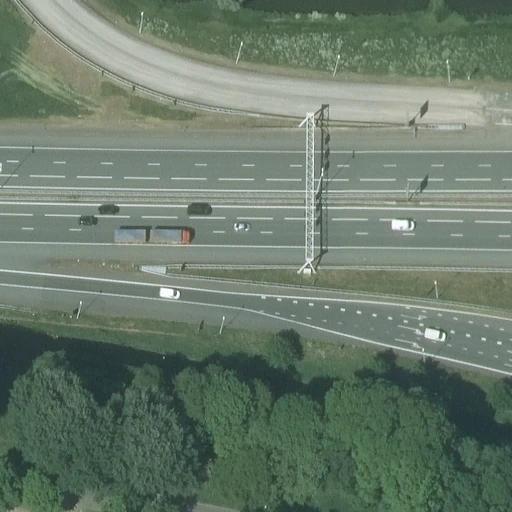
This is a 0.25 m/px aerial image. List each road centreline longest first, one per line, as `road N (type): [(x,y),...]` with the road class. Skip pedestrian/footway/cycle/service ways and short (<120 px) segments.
road 1 (motorway): [(0,276),(307,311),(511,352)]
road 2 (motorway): [(0,221),(511,234)]
road 3 (motorway): [(511,174),(0,166)]
road 4 (motorway): [(511,120),(193,88),(110,55),(40,0)]
road 5 (unclassified): [(155,511),(0,484)]
